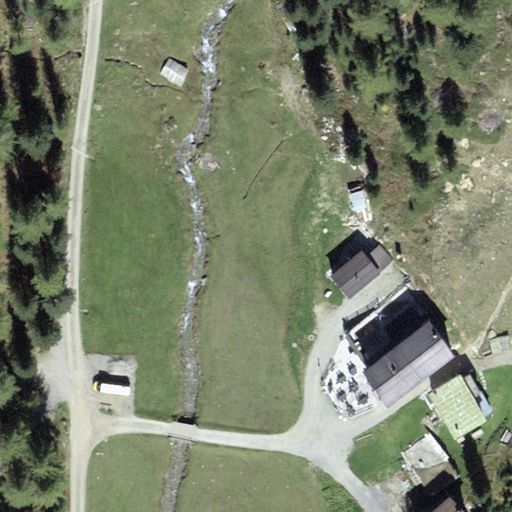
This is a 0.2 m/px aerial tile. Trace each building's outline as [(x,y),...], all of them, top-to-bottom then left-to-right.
[(191,71),(170,61),(163,76),(185,86),(191,71)] [(389,250),(379,239),(368,248),(377,259),(389,250)] [(362,250),(331,276),(350,299),(381,273),(362,250)] [(419,320),(410,308),(385,327),(395,339),(419,320)] [(349,337),(357,348),(385,326),(378,315),(349,337)] [(368,360),(372,364),(424,325),(419,320),(395,339),(368,360)] [(372,364),(363,371),(389,405),(456,355),(430,321),(424,325),(372,364)] [(463,374),(430,394),(457,438),(489,419),(476,397),(465,377),(463,374)] [(465,377),(476,397),(483,394),(471,374),(465,377)] [(427,431),(402,453),(412,464),(406,469),(430,496),(433,493),(437,497),(461,476),(446,459),(450,456),(427,431)] [(465,511),(450,495),(432,511),(465,511)]
